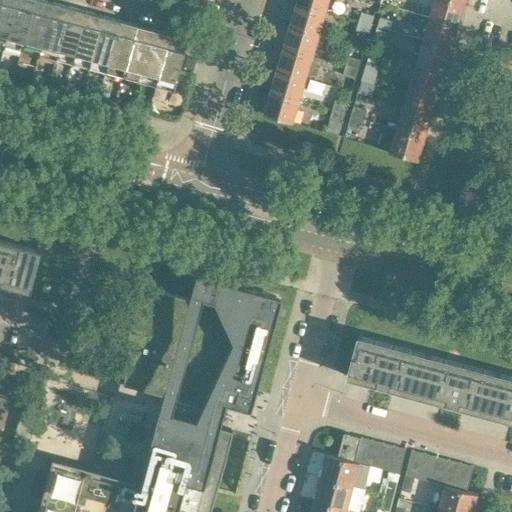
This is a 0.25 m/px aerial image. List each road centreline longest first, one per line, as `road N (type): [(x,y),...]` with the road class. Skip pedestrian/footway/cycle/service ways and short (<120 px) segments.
road 1 (residential): [(511,454),(299,395)]
road 2 (unclassified): [(198,182),(0,129)]
road 3 (unclassified): [(0,156),(191,207)]
road 4 (residential): [(198,182),(247,0)]
road 5 (unclassified): [(338,246),(511,293)]
road 6 (unclassified): [(511,266),(345,222)]
road 7 (residential): [(299,395),(338,246)]
road 8 (unclassified): [(345,222),(198,182)]
road 9 (unclassified): [(191,207),(338,246)]
road 10 (residential): [(266,511),(299,395)]
